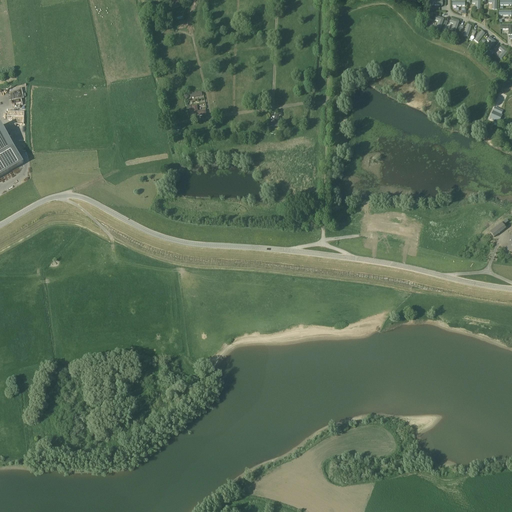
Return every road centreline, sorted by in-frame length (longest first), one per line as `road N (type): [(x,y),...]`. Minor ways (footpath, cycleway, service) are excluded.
road 1 (unclassified): [(0,225),(65,195),(189,244),(362,259),(511,289)]
road 2 (track): [(326,102),(323,227)]
